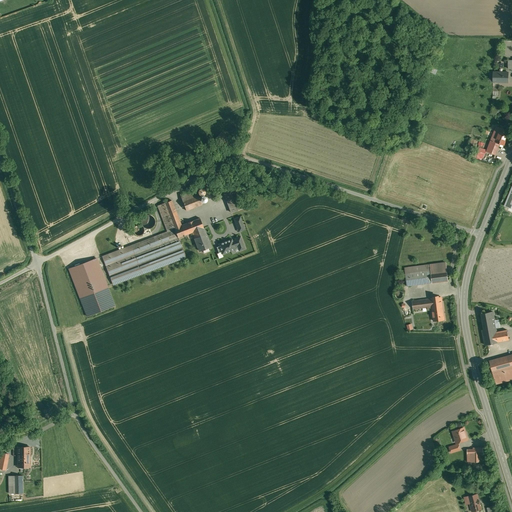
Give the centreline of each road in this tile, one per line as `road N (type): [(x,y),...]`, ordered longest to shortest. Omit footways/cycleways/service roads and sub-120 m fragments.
road 1 (unclassified): [(37,263),(234,158),(481,236)]
road 2 (unclassified): [(141,511),(74,412),(37,263)]
road 3 (secondary): [(481,236),(464,294),(465,323),(511,486)]
